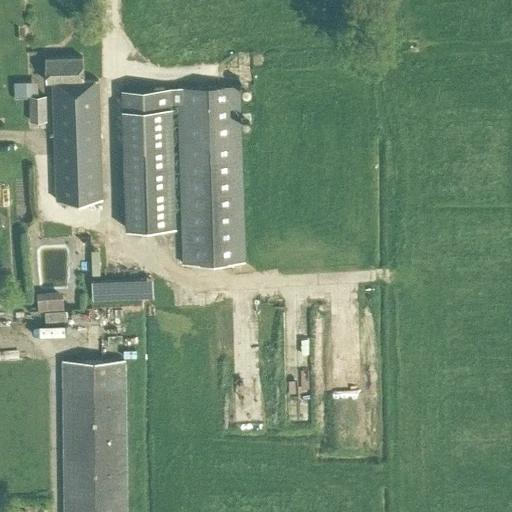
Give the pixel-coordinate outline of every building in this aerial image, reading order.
[(103,197),(101,78),(83,79),(82,56),(47,56),(47,80),(55,80),(57,198),(103,197)] [(12,80),(12,93),(30,93),(30,80),(12,80)] [(173,227),(169,105),(179,105),(178,86),(168,86),(168,84),(122,86),(126,228),(173,227)] [(239,84),(178,86),(179,105),(183,262),(244,260),(239,84)] [(29,95),(30,119),(47,119),(47,95),(29,95)] [(313,227),(315,168),(298,168),(296,227),(313,227)] [(71,267),(85,266),(85,250),(71,250),(70,239),(35,240),(37,304),(72,303),(71,267)] [(364,332),(360,317),(349,319),(353,335),(364,332)] [(332,438),(354,437),(353,419),(338,420),(337,409),(354,408),(350,343),(326,344),(332,438)] [(63,358),(64,511),(127,511),(126,358),(63,358)]
